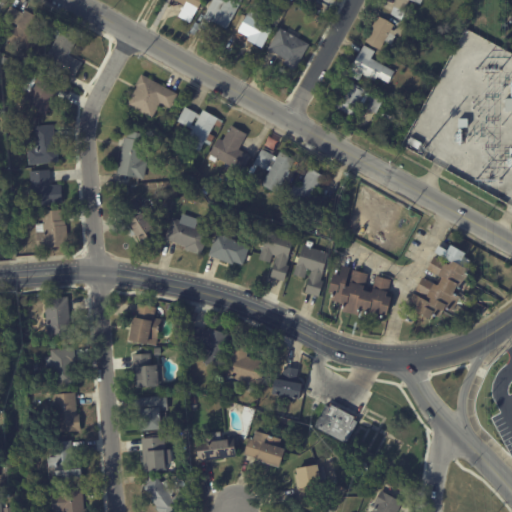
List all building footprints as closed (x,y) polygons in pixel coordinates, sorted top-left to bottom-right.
[(206,0),(193,25),(181,18),(187,7),(174,0),(206,0)] [(208,32),(207,33),(200,30),(215,0),(244,0),(229,30),(213,22),(208,32)] [(250,37),(240,32),(257,0),(259,0),(266,4),(261,14),(265,16),(260,23),(273,30),(263,49),(248,41),(250,37)] [(313,0),(321,5),(316,14),(308,9),(313,0)] [(397,6),(399,0),(425,0),(423,6),(414,2),(406,21),(393,16),(397,6)] [(24,13),(25,13),(27,10),(45,20),(42,26),(45,28),(40,38),(36,36),(29,50),(0,33),(0,28),(13,6),(24,13)] [(326,10),(332,13),(329,18),(324,15),(326,10)] [(405,25),(406,24),(413,34),(405,41),(400,34),(398,37),(392,47),(387,44),(383,51),(368,43),(371,38),(369,37),(380,17),(397,26),(394,31),(397,32),(405,25)] [(471,19),(477,22),(473,31),(466,27),(471,19)] [(75,47),(70,54),(85,63),(76,78),(46,60),(59,39),(52,35),(56,29),(62,32),(63,29),(65,30),(68,25),(82,33),(75,47)] [(280,56),(270,51),(282,29),(311,45),(297,71),(285,65),(287,61),(280,56)] [(358,62),(366,47),(378,53),(374,60),(398,73),(391,85),(380,79),(378,83),(354,70),(358,62)] [(61,86),(49,115),(22,103),(28,89),(33,91),(40,72),(63,82),(61,86)] [(165,86),(179,94),(172,108),(162,103),(154,118),(129,104),(140,86),(138,85),(144,74),(165,86)] [(368,109),(362,106),(356,118),(336,108),(345,90),(350,93),(354,84),(369,92),(369,93),(386,102),(379,115),(368,109)] [(188,107),(202,115),(205,110),(225,120),(221,128),(216,125),(211,134),(216,136),(211,145),(206,143),(202,151),(187,143),(195,129),(184,123),(183,126),(179,124),(181,121),(180,121),(187,107),(188,107)] [(460,128),(460,120),(469,119),(470,127),(460,128)] [(55,126),(56,136),(59,136),(61,162),(31,164),(30,148),(33,148),(32,140),(38,140),(37,126),(55,125),(55,126)] [(246,141),(241,150),(254,157),(242,177),(210,159),(221,138),(225,140),(233,125),(250,134),(246,141)] [(147,144),(143,161),(149,162),(146,180),(120,174),(126,137),(129,138),(130,131),(148,134),(147,144)] [(410,145),(414,139),(425,145),(421,151),(410,145)] [(273,154),(279,157),(282,152),(301,163),(299,165),(296,163),(278,193),(264,185),(272,171),(257,162),(265,149),(273,154)] [(255,165),(259,167),(255,176),(250,173),(254,166),(255,167),(255,165)] [(325,180),(317,195),(329,202),(319,221),(302,212),(304,207),(289,199),(297,184),(302,186),(312,168),(327,177),(325,180)] [(52,171),(53,185),(63,184),(65,203),(35,206),(32,172),(52,170),(52,171)] [(150,241),(144,244),(123,211),(139,200),(160,234),(150,241)] [(64,212),(65,221),(67,221),(67,226),(68,225),(70,244),(39,246),(37,224),(45,223),(44,211),(64,210),(64,212)] [(346,217),(359,220),(356,232),(343,229),(346,217)] [(182,221),(211,232),(203,254),(187,249),(188,246),(168,239),(175,218),(182,221)] [(296,241),(289,265),(291,266),(287,281),(273,277),(280,256),(275,254),(273,263),(262,259),(271,230),(297,238),(296,241)] [(236,241),(250,246),(244,264),(236,262),(235,264),(210,256),(218,234),(224,236),(225,236),(229,237),(230,238),(236,241)] [(318,295),(308,292),(314,272),(310,270),(307,278),(296,275),(306,246),(331,254),(323,281),(326,282),(322,297),(318,295)] [(470,273),(469,274),(474,277),(468,289),(463,286),(458,295),(462,298),(455,311),(450,309),(448,313),(445,310),(441,317),(437,315),(434,320),(419,311),(422,306),(411,300),(415,293),(416,294),(425,278),(437,285),(437,284),(442,287),(447,279),(442,276),(442,277),(429,270),(436,257),(448,264),(449,263),(454,266),(456,263),(437,253),(441,246),(451,252),(455,246),(470,254),(466,262),(473,266),(470,273)] [(394,297),(389,315),(383,313),(381,322),(366,318),(367,313),(359,311),(359,315),(340,310),(342,302),(330,299),(336,274),(341,275),(344,265),(351,267),(351,269),(369,274),(365,289),(372,291),(376,276),(392,280),(388,295),(394,297)] [(70,299),(73,339),(50,341),(47,299),(70,297),(70,299)] [(153,313),(152,316),(159,317),(154,344),(129,339),(136,302),(154,305),(153,313)] [(205,328),(211,331),(212,328),(232,336),(219,367),(206,362),(210,352),(189,344),(197,325),(205,328)] [(249,357),(269,362),(262,386),(257,385),(255,392),(246,390),(248,382),(238,379),(236,386),(227,384),(229,377),(228,377),(232,364),(227,362),(234,339),(252,344),(249,357)] [(77,353),(78,363),(76,364),(78,385),(56,387),(55,373),(49,374),(48,357),(54,357),(53,350),(77,348),(77,353)] [(160,363),(162,362),(164,380),(160,381),(160,384),(135,386),(132,353),(150,351),(151,364),(160,363)] [(287,367),(299,369),(296,383),(305,384),(302,399),(294,398),(293,402),(280,400),(281,395),(275,394),(278,379),(282,380),(285,367),(287,367)] [(226,400),(216,397),(219,387),(229,390),(226,400)] [(77,394),(79,414),(81,414),(83,431),(59,433),(55,395),(77,393),(77,394)] [(166,430),(145,432),(143,413),(132,414),(131,399),(161,397),(161,398),(169,397),(171,410),(164,411),(164,413),(169,412),(170,422),(165,422),(166,430)] [(357,421),(359,422),(348,443),(316,427),(327,405),(332,408),(333,406),(357,418),(356,420),(357,421)] [(292,419),(290,425),(283,423),(285,417),(292,419)] [(289,450),(284,468),(260,461),(261,460),(246,455),(252,437),(255,438),(258,431),(283,439),(281,447),(289,450)] [(223,432),(224,440),(237,438),(239,457),(201,462),(199,443),(209,441),(208,433),(223,432)] [(146,462),(144,439),(167,437),(168,450),(172,450),(173,463),(169,464),(170,471),(147,473),(146,462)] [(73,441),(75,462),(83,462),(84,479),(60,481),(59,479),(52,480),(49,457),(56,457),(55,442),(73,441)] [(325,484),(325,486),(318,487),(320,499),(302,502),(298,475),(302,474),(301,469),(322,465),(325,484)] [(191,502),(178,511),(161,511),(158,508),(160,507),(152,498),(153,497),(142,483),(152,475),(155,480),(159,477),(164,483),(168,480),(174,486),(178,483),(176,481),(181,476),(190,488),(188,490),(195,498),(191,502)] [(343,486),(350,491),(344,500),(337,495),(343,486)] [(84,491),(86,509),(88,509),(88,511),(64,511),(64,510),(55,511),(54,496),(63,496),(63,490),(84,488),(84,491)] [(404,503),(399,511),(369,511),(367,511),(373,500),(377,502),(383,490),(387,492),(387,493),(405,502),(404,503)] [(336,511),(330,511),(327,510),(331,503),(339,508),(336,511)]
